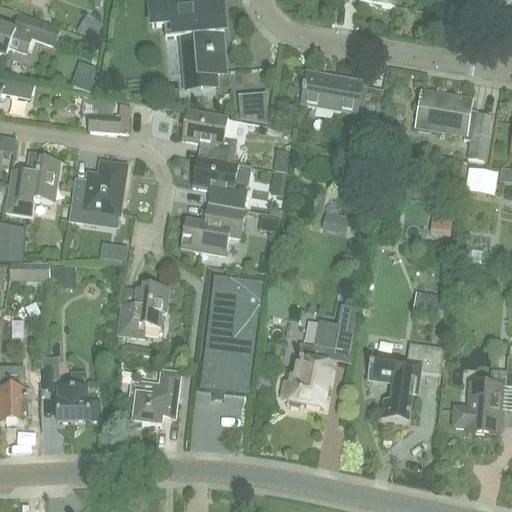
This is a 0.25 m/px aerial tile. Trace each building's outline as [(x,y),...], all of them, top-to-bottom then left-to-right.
[(220,14),(220,12),(208,14),(208,13),(203,13),(203,9),(180,11),(179,0),(148,0),(151,29),(163,28),(164,41),(195,38),(197,54),(192,55),(194,78),(199,78),(200,90),(214,88),(213,76),(222,76),(218,37),(222,36),(221,21),(217,22),(216,14),(220,14)] [(394,0),(359,0),(359,5),(393,11),(394,0)] [(469,0),(468,10),(499,15),(501,0),(469,0)] [(19,18),(14,32),(0,27),(0,57),(5,60),(8,49),(26,56),(31,41),(51,48),(55,46),(60,32),(19,18)] [(87,18),(78,33),(93,44),(103,29),(87,18)] [(355,118),(360,91),(360,86),(305,77),(300,109),(355,118)] [(483,165),(491,120),(469,117),(471,105),(422,97),(417,130),(464,138),(463,143),(470,144),(467,162),(483,165)] [(110,118),(111,107),(86,106),(85,117),(110,118)] [(130,137),(132,110),(119,109),(119,120),(91,119),(90,135),(130,137)] [(209,148),(206,163),(206,164),(231,169),(232,168),(236,144),(223,142),(227,122),(182,114),(180,128),(182,133),(180,143),(209,148)] [(377,126),(378,121),(362,119),(358,143),(383,147),(386,128),(377,126)] [(50,160),(39,158),(29,157),(24,188),(11,186),(7,217),(32,220),(34,204),(54,207),(60,165),(49,163),(50,160)] [(238,169),(232,168),(231,169),(206,164),(206,163),(197,161),(192,190),(220,194),(218,206),(243,211),(246,191),(235,189),(238,169)] [(74,184),(71,208),(69,224),(82,226),(83,213),(100,216),(99,218),(120,221),(123,200),(121,199),(124,183),(113,181),(114,169),(101,167),(99,179),(88,178),(87,186),(74,184)] [(240,241),(245,216),(208,209),(205,226),(187,223),(182,251),(226,258),(229,239),(240,241)] [(452,229),(452,228),(431,226),(429,243),(453,245),(455,229),(452,229)] [(49,267),(10,267),(10,284),(49,284),(49,267)] [(248,397),(262,285),(214,279),(200,391),(248,397)] [(166,316),(169,292),(143,288),(142,299),(136,298),(134,310),(122,309),(119,338),(144,341),(146,329),(160,331),(162,315),(166,316)] [(445,298),(420,295),(418,317),(442,320),(445,298)] [(335,347),(351,350),(352,350),(356,312),(342,310),(338,330),(319,326),(315,351),(299,348),(297,362),(301,362),(297,382),(292,381),(291,387),(284,386),(282,399),(287,400),(286,405),(323,411),(335,347)] [(440,378),(443,352),(413,348),(411,364),(370,359),(367,382),(392,386),(390,403),(384,403),(381,423),(407,426),(412,389),(418,390),(420,375),(440,378)] [(42,373),(40,373),(39,381),(42,381),(42,393),(54,393),(54,371),(42,372),(42,373)] [(174,422),(180,377),(162,374),(160,388),(141,386),(140,398),(136,398),(135,408),(128,407),(125,425),(133,426),(132,430),(142,431),(142,428),(161,430),(162,421),(174,422)] [(57,426),(90,425),(89,424),(100,424),(99,404),(89,404),(86,404),(86,376),(72,376),(72,391),(58,391),(59,404),(57,404),(57,426)] [(0,427),(29,426),(27,379),(0,379),(0,427)] [(499,438),(502,389),(470,387),(469,411),(454,410),(453,431),(467,431),(466,436),(499,438)]
